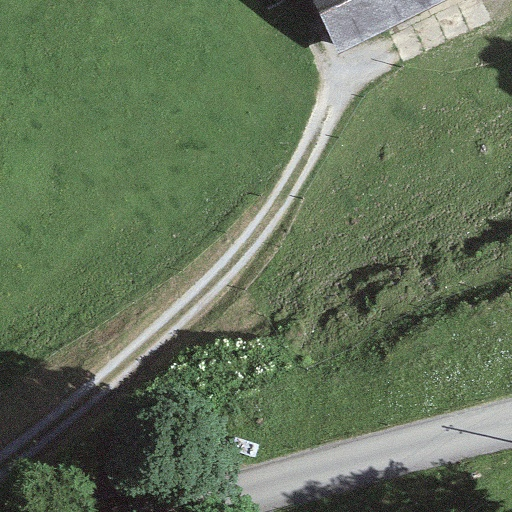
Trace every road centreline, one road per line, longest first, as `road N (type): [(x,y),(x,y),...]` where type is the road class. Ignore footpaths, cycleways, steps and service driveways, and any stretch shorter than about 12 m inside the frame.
road 1 (track): [(482,0),(467,24),(352,84),(332,106),(284,211),(239,264),(99,397),(0,469)]
road 2 (unclassified): [(224,511),(511,430)]
